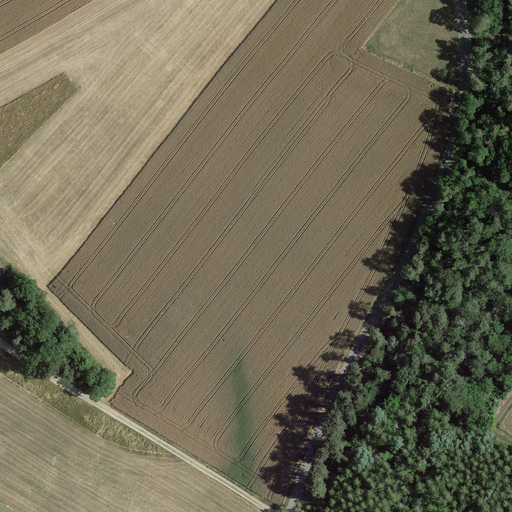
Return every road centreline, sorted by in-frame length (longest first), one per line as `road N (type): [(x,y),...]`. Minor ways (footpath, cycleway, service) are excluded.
road 1 (unclassified): [(459,0),(465,63),(450,148),(319,429),(291,511)]
road 2 (track): [(273,511),(0,343)]
